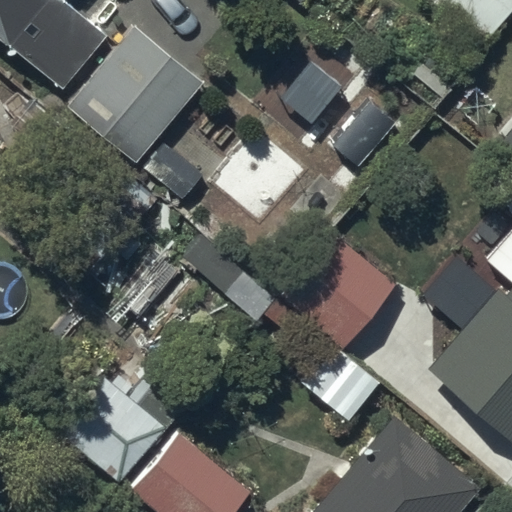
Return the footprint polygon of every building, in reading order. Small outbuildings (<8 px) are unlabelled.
[(0,0),(0,43),(56,87),(95,37),(48,0),(0,0)] [(511,0),(431,0),(430,1),(481,44),(511,6),(511,0)] [(194,82),(129,29),(64,108),(128,161),(194,82)] [(511,123),(499,139),(511,150),(511,123)] [(203,176),(164,141),(139,169),(178,203),(203,176)] [(504,285),(425,372),(507,448),(511,442),(511,226),(479,263),(504,285)] [(386,284),(321,232),(271,294),(336,347),(386,284)] [(324,346),(293,385),(344,425),(374,387),(324,346)] [(98,378),(52,433),(113,484),(159,428),(98,378)] [(388,418),(309,511),(451,511),(472,488),(388,418)] [(174,433),(125,487),(152,511),(228,511),(244,496),(174,433)]
